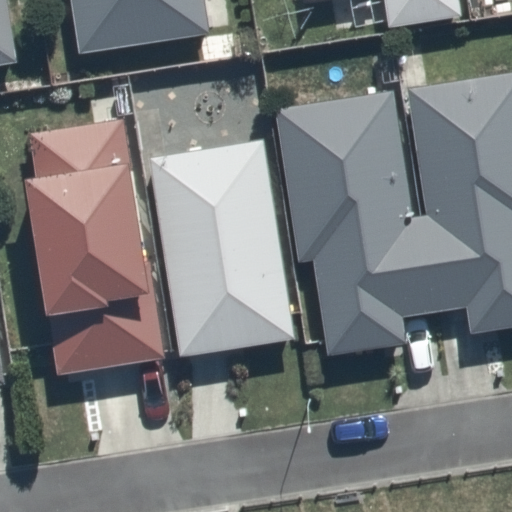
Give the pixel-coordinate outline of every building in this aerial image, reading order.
[(0,0),(0,64),(15,62),(4,0),(0,0)] [(61,0),(69,49),(199,28),(194,0),(61,0)] [(374,0),(378,21),(453,8),(451,0),(374,0)] [(511,64),(405,80),(423,207),(408,209),(391,82),(266,100),(288,254),(306,251),(320,349),(399,338),(395,311),(455,302),(458,324),(511,316),(511,64)] [(34,162),(14,165),(44,370),(153,354),(117,112),(28,125),(34,162)] [(286,332),(258,130),(140,146),(167,348),(286,332)]
